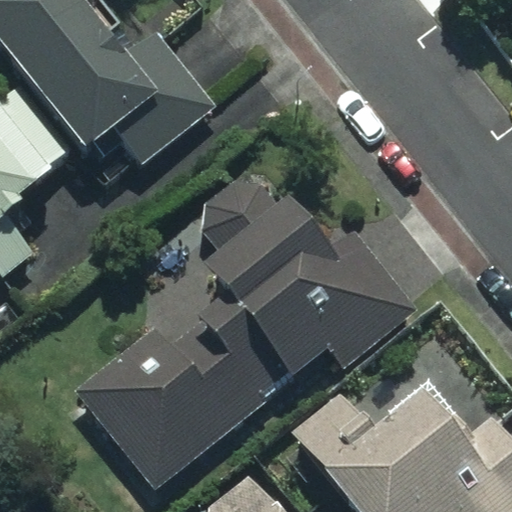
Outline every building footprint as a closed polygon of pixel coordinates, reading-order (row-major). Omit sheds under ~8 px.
[(118,73),(80,24),(95,12),(84,0),(0,0),(0,57),(87,168),(122,141),(144,169),(215,113),(159,41),(118,73)] [(0,274),(8,285),(34,264),(4,227),(54,187),(46,177),(62,164),(12,102),(0,110),(0,274)] [(203,243),(229,264),(206,284),(227,309),(174,354),(158,336),(78,404),(153,492),(289,378),(295,386),(333,354),(351,375),(417,319),(353,243),(332,261),(290,210),(282,217),(263,192),(236,191),(207,212),(203,243)] [(511,511),(511,451),(492,428),(462,454),(424,409),(382,444),(346,401),(293,445),(349,511),(511,511)] [(274,511),(251,484),(216,511),(274,511)]
